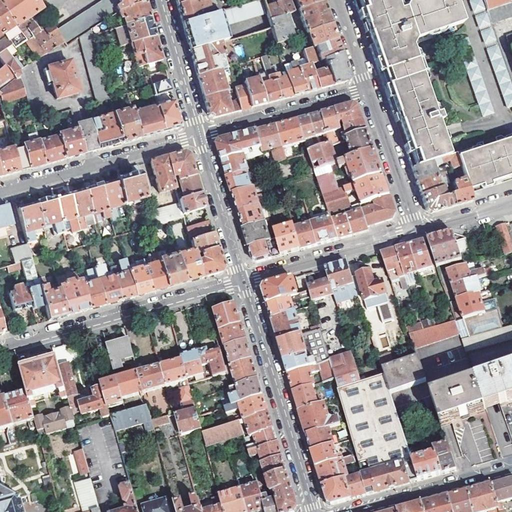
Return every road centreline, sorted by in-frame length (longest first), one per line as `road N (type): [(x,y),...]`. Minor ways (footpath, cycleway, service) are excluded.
road 1 (residential): [(240,279),(0,346)]
road 2 (residential): [(313,511),(240,279)]
road 3 (residential): [(0,190),(198,137)]
road 4 (residential): [(240,279),(416,231)]
road 5 (residential): [(369,89),(198,137)]
road 6 (tertiary): [(511,467),(350,511)]
road 7 (residential): [(369,89),(416,231)]
road 8 (residential): [(240,279),(198,137)]
road 9 (residential): [(198,137),(157,0)]
